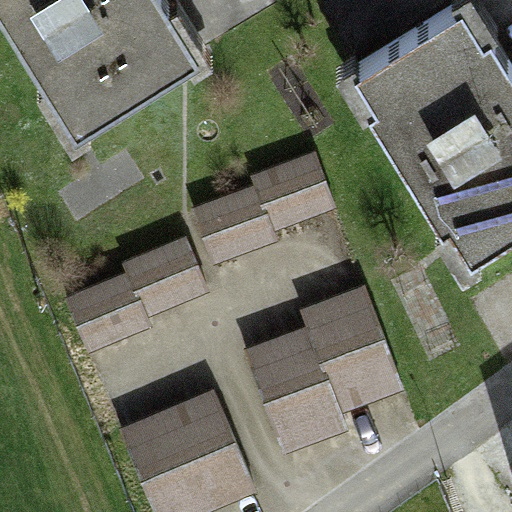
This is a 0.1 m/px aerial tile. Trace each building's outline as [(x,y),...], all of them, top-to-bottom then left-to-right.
[(136,0),(0,0),(0,38),(70,151),(186,80),(136,0)] [(511,70),(473,7),(355,81),(470,267),(511,241),(511,70)] [(310,162),(246,185),(250,195),(265,235),(328,212),(310,162)] [(265,235),(250,195),(192,216),(210,266),(268,245),(265,235)] [(180,253),(116,276),(120,286),(135,327),(198,304),(180,253)] [(135,327),(120,286),(62,307),(81,357),(138,336),(135,327)] [(299,335),(333,419),(392,395),(353,298),(294,322),(299,335)] [(299,335),(244,357),(284,455),(339,433),(333,419),(299,335)] [(201,511),(241,495),(202,403),(124,436),(156,511),(201,511)]
